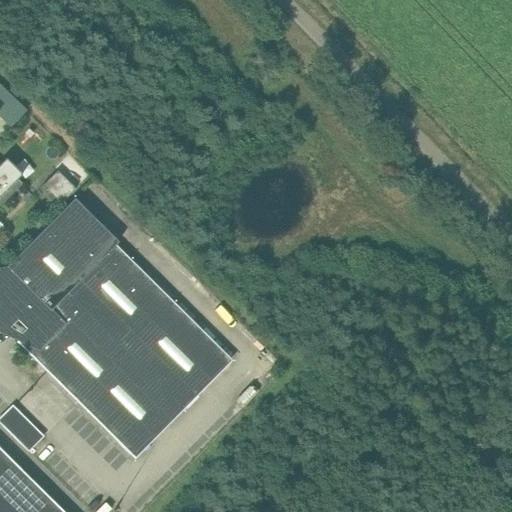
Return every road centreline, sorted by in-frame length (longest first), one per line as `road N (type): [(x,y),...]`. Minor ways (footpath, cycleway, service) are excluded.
road 1 (unclassified): [(511,235),(283,0)]
road 2 (unknown): [(0,372),(115,486)]
